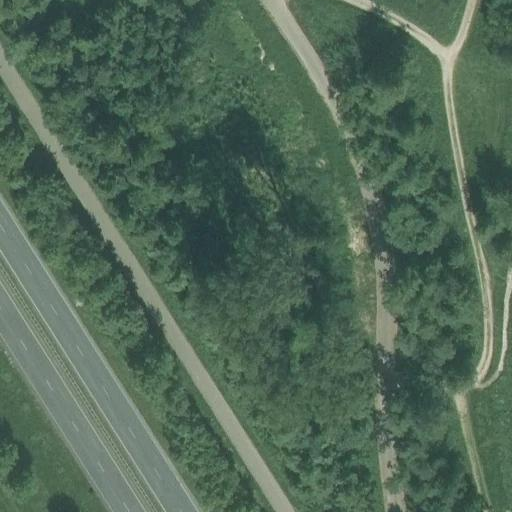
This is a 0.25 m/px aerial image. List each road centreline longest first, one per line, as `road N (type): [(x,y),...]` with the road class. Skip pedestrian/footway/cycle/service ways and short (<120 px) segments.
road 1 (unclassified): [(394,511),(378,228),(340,117),(271,0)]
road 2 (unclassified): [(284,511),(0,62)]
road 3 (track): [(384,396),(407,385),(464,382),(483,352),(481,273),(444,56),(471,0)]
road 4 (trunk): [(180,511),(0,228)]
road 5 (trunk): [(0,308),(127,511)]
